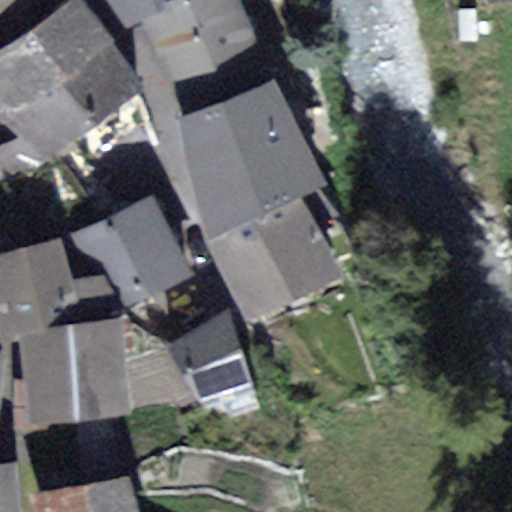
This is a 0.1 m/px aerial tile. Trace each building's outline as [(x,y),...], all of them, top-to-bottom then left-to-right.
[(124,0),(132,15),(141,10),(160,0),(124,0)] [(264,44),(241,0),(160,0),(141,10),(144,16),(181,87),(264,44)] [(70,3),(0,56),(0,71),(20,97),(96,38),(70,3)] [(128,79),(96,38),(20,97),(52,138),(128,79)] [(177,124),(222,217),(290,185),(314,174),(269,80),(177,124)] [(261,298),(329,266),(290,185),(222,217),(261,298)] [(151,200),(77,239),(111,302),(184,263),(151,200)] [(0,282),(7,333),(29,330),(39,407),(130,395),(119,314),(69,320),(59,241),(0,249),(0,282)] [(249,380),(218,320),(180,340),(211,400),(249,380)] [(16,511),(15,463),(0,463),(0,511),(16,511)] [(138,511),(132,473),(44,489),(47,511),(138,511)]
